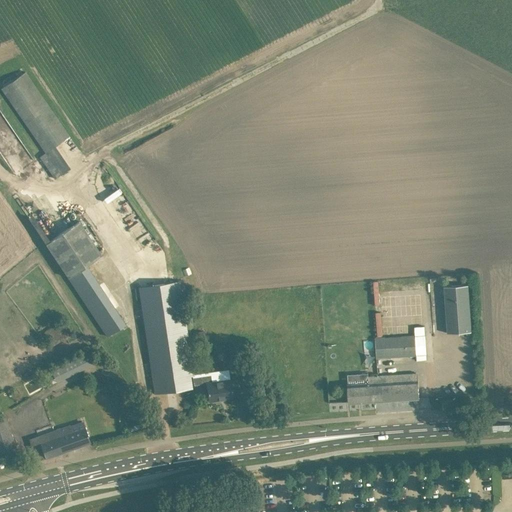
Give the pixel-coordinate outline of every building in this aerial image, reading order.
[(26,73),(1,90),(61,177),(73,169),(57,146),(70,136),(26,73)] [(130,231),(144,223),(134,204),(119,212),(130,231)] [(108,336),(125,324),(86,265),(102,255),(80,221),(46,243),(68,277),(108,336)] [(142,247),(156,239),(146,224),(133,232),(142,247)] [(191,385),(193,385),(192,377),(195,376),(195,374),(193,374),(177,281),(139,286),(141,296),(136,297),(138,305),(142,304),(155,393),(192,388),(191,385)] [(447,332),(471,331),(471,330),(467,284),(468,284),(443,285),(443,286),(447,332)] [(375,337),(375,348),(365,348),(366,358),(387,357),(388,361),(414,360),(414,355),(416,355),(415,335),(413,335),(412,330),(406,330),(406,335),(401,336),(401,329),(384,330),(384,337),(375,337)] [(205,340),(204,337),(203,330),(193,332),(195,342),(205,340)] [(68,377),(73,374),(68,363),(62,366),(68,377)] [(230,379),(228,368),(195,374),(195,376),(192,377),(193,385),(194,385),(206,383),(209,401),(233,397),(230,379)] [(348,384),(348,393),(349,403),(419,398),(417,373),(368,376),(369,382),(348,384)] [(0,452),(16,446),(5,416),(0,418),(0,452)] [(30,440),(34,451),(37,460),(90,442),(87,432),(85,427),(71,431),(70,426),(30,440)]
